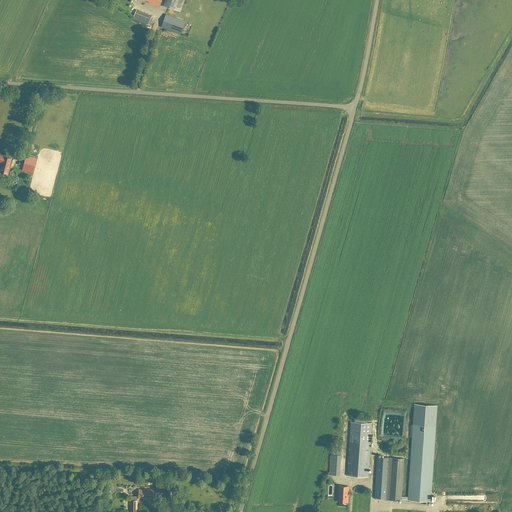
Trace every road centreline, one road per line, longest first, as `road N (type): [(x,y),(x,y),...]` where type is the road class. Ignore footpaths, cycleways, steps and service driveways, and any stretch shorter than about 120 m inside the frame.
road 1 (unclassified): [(240,511),(354,107)]
road 2 (unclassified): [(354,107),(0,84)]
